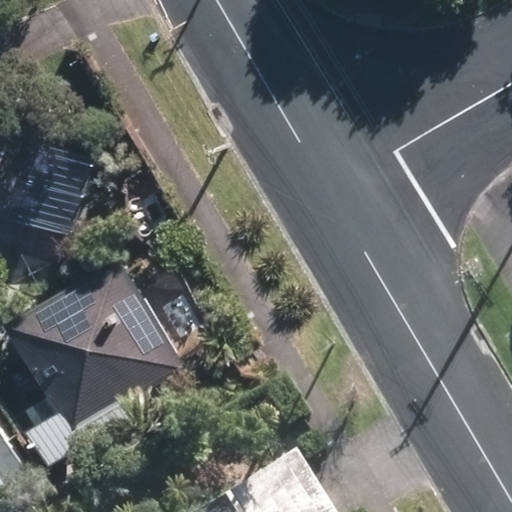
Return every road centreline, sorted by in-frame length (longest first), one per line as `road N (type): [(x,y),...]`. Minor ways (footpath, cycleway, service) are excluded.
road 1 (residential): [(511,509),(322,188)]
road 2 (residential): [(322,188),(211,0)]
road 3 (residential): [(511,79),(322,188)]
